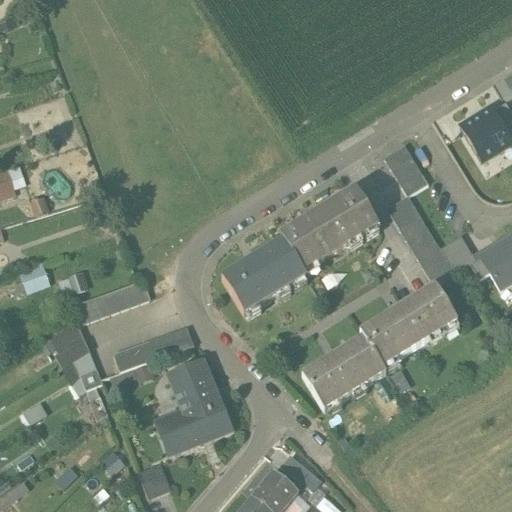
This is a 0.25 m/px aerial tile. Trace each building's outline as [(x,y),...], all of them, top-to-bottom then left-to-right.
[(510,147),(511,145),(511,118),(505,108),(491,116),(510,147)] [(511,149),(510,147),(491,116),(489,113),(460,131),(482,167),(511,149)] [(424,183),(407,155),(387,167),(404,195),(424,183)] [(3,182),(8,199),(20,194),(14,178),(3,182)] [(0,179),(0,208),(10,204),(8,199),(3,182),(2,179),(0,179)] [(424,183),(404,195),(408,201),(428,189),(424,183)] [(408,201),(381,218),(396,243),(423,226),(408,201)] [(352,204),(277,248),(280,254),(299,285),(374,240),(352,204)] [(423,226),(396,243),(411,267),(438,250),(423,226)] [(502,251),(481,263),(490,278),(500,295),(511,288),(511,236),(498,244),(502,251)] [(440,253),(456,279),(470,270),(476,266),(461,241),(440,253)] [(438,250),(411,267),(429,297),(456,279),(440,253),(438,250)] [(280,254),(219,292),(240,327),(302,290),(299,285),(280,254)] [(21,272),(30,295),(54,286),(45,263),(21,272)] [(479,285),(490,278),(481,263),(476,266),(470,270),(479,285)] [(61,287),(66,304),(83,298),(76,281),(61,287)] [(145,289),(66,317),(72,332),(74,336),(152,309),(145,289)] [(429,297),(356,346),(359,352),(378,382),(453,336),(429,297)] [(74,336),(72,332),(45,349),(53,363),(78,347),(74,336)] [(182,339),(107,366),(114,385),(188,358),(182,339)] [(359,352),(298,389),(320,425),(381,387),(378,382),(359,352)] [(191,376),(163,387),(179,428),(153,438),(164,466),(224,442),(206,399),(201,401),(191,376)] [(91,379),(74,386),(80,401),(97,395),(91,379)] [(84,412),(93,434),(102,426),(95,408),(84,412)] [(17,423),(25,436),(42,426),(34,413),(17,423)] [(113,477),(127,466),(117,453),(103,464),(113,477)] [(314,492),(284,467),(274,478),(304,503),(314,492)] [(155,475),(133,484),(144,511),(166,502),(155,475)] [(0,509),(3,511),(9,511),(27,490),(9,476),(0,487),(0,509)] [(284,511),(290,505),(266,484),(245,510),(246,511),(284,511)]
